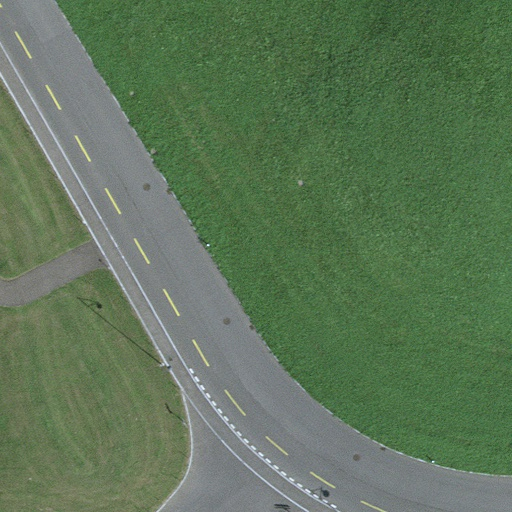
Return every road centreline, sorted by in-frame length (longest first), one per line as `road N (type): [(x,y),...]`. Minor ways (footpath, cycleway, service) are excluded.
road 1 (tertiary): [(22,0),(227,350),(299,427)]
road 2 (tertiary): [(299,427),(368,476),(476,511)]
road 3 (unclassified): [(299,427),(209,511)]
